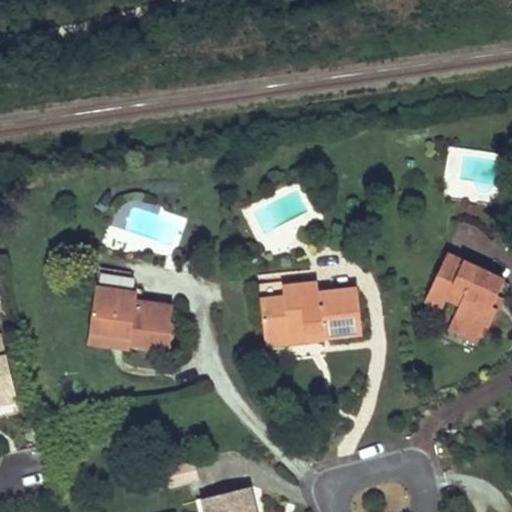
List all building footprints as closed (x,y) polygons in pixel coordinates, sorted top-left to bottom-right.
[(481,206),(471,204),(469,213),(479,215),(481,206)] [(504,282),(447,257),(430,291),(446,299),(460,305),(455,316),(486,331),(497,312),(492,309),(504,282)] [(284,297),(261,300),(265,336),(323,331),(324,339),(344,338),(363,336),(357,288),(319,292),(317,282),(283,286),(284,297)] [(137,294),(96,287),(90,333),(130,340),(130,344),(172,351),(174,337),(176,324),(171,323),(173,307),(137,302),(137,294)] [(446,299),(430,291),(424,303),(440,311),(446,299)] [(486,331),(455,316),(448,330),(467,339),(479,345),(486,331)] [(323,331),(265,336),(266,349),(324,342),(324,339),(323,331)] [(130,340),(90,333),(88,344),(129,350),(130,344),(130,340)] [(0,413),(14,411),(0,355),(0,413)] [(248,490),(205,500),(207,511),(253,511),(252,506),(248,490)]
